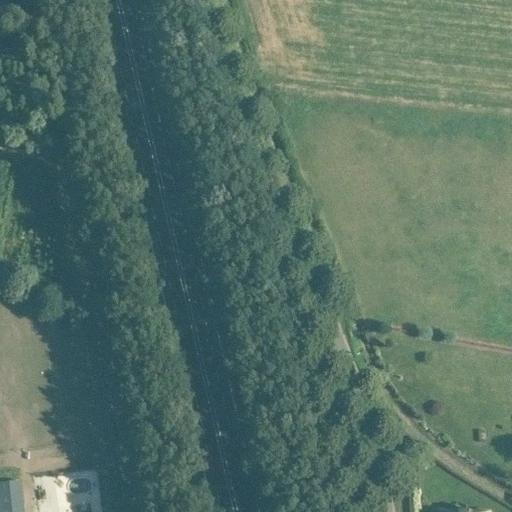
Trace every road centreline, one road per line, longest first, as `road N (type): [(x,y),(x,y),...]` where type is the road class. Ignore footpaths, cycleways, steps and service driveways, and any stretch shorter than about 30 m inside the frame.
road 1 (unclassified): [(384,511),(358,404),(256,169),(195,0)]
road 2 (primary): [(237,511),(118,0)]
